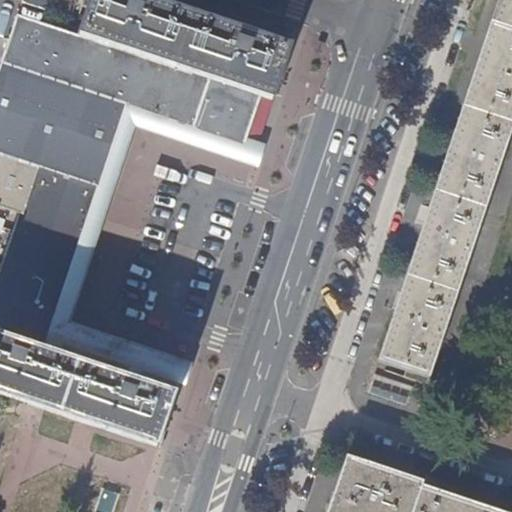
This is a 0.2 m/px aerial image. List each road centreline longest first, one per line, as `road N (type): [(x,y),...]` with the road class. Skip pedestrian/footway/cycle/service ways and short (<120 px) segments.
road 1 (secondary): [(376,25),(257,380)]
road 2 (residential): [(257,380),(506,466)]
road 3 (secondary): [(257,380),(213,511)]
